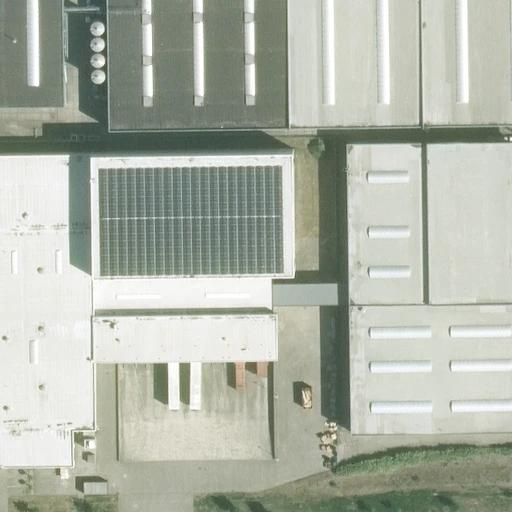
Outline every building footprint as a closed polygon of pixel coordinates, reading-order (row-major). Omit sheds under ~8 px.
[(0,0),(0,105),(65,105),(63,0),(0,0)] [(286,126),(284,0),(107,0),(110,128),(286,126)] [(419,124),(416,0),(284,0),(286,126),(419,124)] [(511,0),(416,0),(419,124),(511,122),(511,0)] [(511,429),(511,299),(472,300),(469,139),(347,140),(351,432),(511,429)] [(293,148),(94,151),(96,359),(278,356),(277,310),(273,310),(273,271),(295,271),(293,148)] [(96,359),(94,151),(0,152),(0,464),(74,463),(74,427),(96,427),(96,359)]
